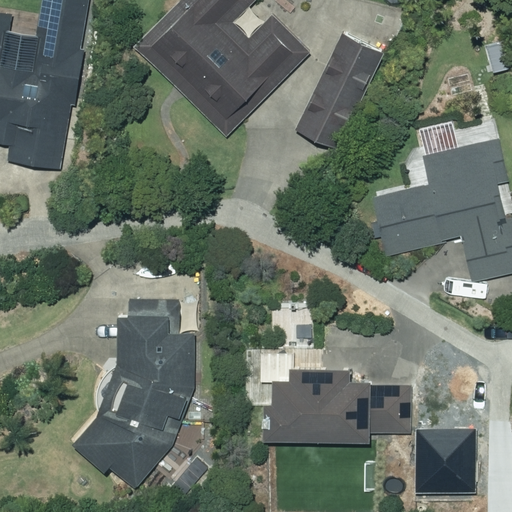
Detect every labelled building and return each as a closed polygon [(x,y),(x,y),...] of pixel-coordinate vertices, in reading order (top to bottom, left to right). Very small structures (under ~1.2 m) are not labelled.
[(5,163),(61,171),(70,106),(77,107),(85,51),(80,50),(87,0),(39,0),(34,36),(6,33),(8,16),(0,15),(0,150),(7,151),(5,163)] [(179,0),(131,50),(225,139),(309,54),(269,17),(247,40),(233,26),(255,2),(252,0),(179,0)] [(293,132),(337,152),(383,56),(340,35),(293,132)] [(460,237),(470,283),(511,273),(511,220),(504,222),(497,187),(506,185),(497,142),(421,158),(427,186),(371,199),(384,260),(442,247),(440,242),(460,237)] [(102,461),(127,484),(167,445),(189,387),(188,328),(176,328),(175,297),(121,298),(121,311),(108,310),(109,359),(104,368),(100,374),(95,383),(93,391),(92,400),(93,409),(65,438),(96,467),(102,461)] [(341,377),(341,366),(279,364),(279,377),(262,376),(261,400),(254,400),(253,437),(362,439),(362,432),(409,433),(409,383),(364,383),(364,377),(341,377)] [(459,462),(459,475),(467,475),(466,462),(459,462)]
